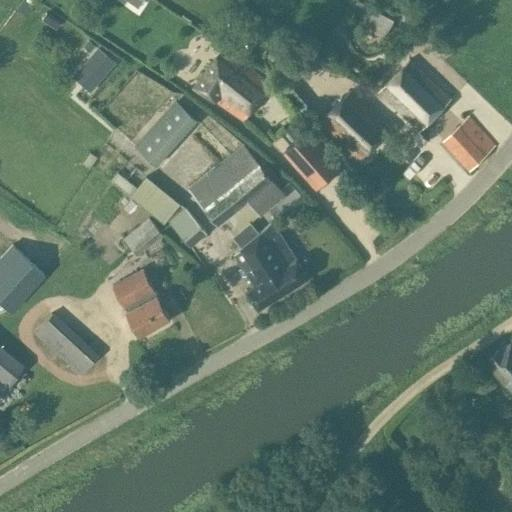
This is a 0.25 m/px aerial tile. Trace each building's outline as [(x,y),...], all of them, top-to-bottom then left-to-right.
[(394,19),(374,8),(366,23),(386,34),(394,19)] [(60,21),(46,11),(42,18),(55,27),(60,21)] [(253,31),(263,37),(269,28),(259,21),(253,31)] [(439,57),(445,50),(444,49),(447,45),(438,37),(429,49),(439,57)] [(96,44),(90,39),(84,46),(90,51),(96,44)] [(99,47),(86,62),(103,76),(116,61),(99,47)] [(269,85),(223,47),(195,86),(244,121),(269,85)] [(450,97),(410,58),(379,90),(420,129),(450,97)] [(390,129),(350,90),(322,119),(362,158),(390,129)] [(303,97),(296,103),(307,117),(315,110),(303,97)] [(198,120),(176,100),(135,146),(156,165),(198,120)] [(494,144),(468,116),(446,136),(472,165),(494,144)] [(342,165),(309,128),(283,151),(316,188),(342,165)] [(285,195),(243,143),(189,187),(218,224),(248,201),(260,217),(285,195)] [(136,188),(117,172),(111,178),(165,223),(168,219),(191,246),(207,232),(180,202),(147,175),(136,188)] [(149,217),(124,238),(138,255),(163,234),(149,217)] [(260,233),(251,221),(232,236),(241,248),(235,253),(256,284),(248,290),(259,308),(309,277),(297,258),(274,223),(267,228),(260,233)] [(0,303),(7,310),(43,270),(10,242),(0,252),(0,303)] [(171,317),(143,267),(113,283),(124,305),(126,304),(129,309),(126,311),(139,334),(171,317)] [(51,309),(31,330),(78,373),(97,352),(51,309)] [(511,343),(511,342),(502,349),(500,347),(487,358),(511,387),(511,386),(511,343)] [(0,390),(22,366),(0,345),(0,390)]
